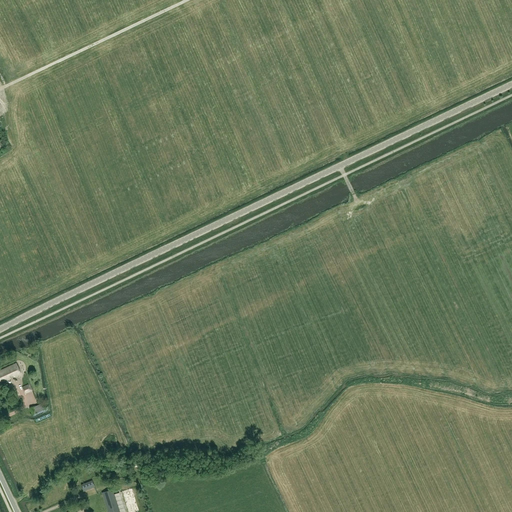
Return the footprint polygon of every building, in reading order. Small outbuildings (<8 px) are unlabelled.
[(0,382),(0,383),(1,383),(11,378),(10,377),(13,376),(14,377),(16,376),(22,374),(17,363),(9,366),(0,370),(0,382)] [(22,387),(25,394),(32,391),(29,384),(22,387)] [(33,414),(43,410),(41,404),(31,408),(33,414)] [(80,484),(83,491),(95,486),(92,479),(80,484)] [(108,511),(119,511),(112,489),(102,492),(108,511)] [(122,493),(127,511),(138,511),(132,490),(122,493)]
